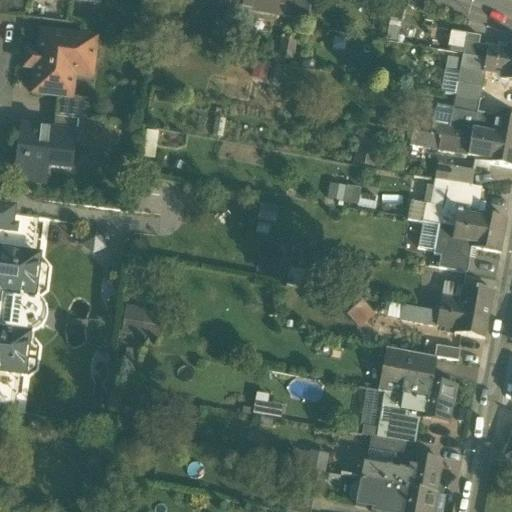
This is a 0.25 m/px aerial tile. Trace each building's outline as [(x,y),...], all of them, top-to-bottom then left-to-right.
[(234,0),(189,0),(189,2),(232,10),(234,0)] [(279,0),(234,0),(232,10),(276,18),(279,0)] [(311,0),(285,0),(282,19),(307,24),(311,0)] [(95,41),(40,34),(32,95),(57,98),(70,100),(70,99),(75,62),(92,64),(95,41)] [(466,39),(462,58),(485,62),(487,49),(479,47),(480,41),(466,39)] [(511,49),(505,48),(505,52),(487,49),(485,62),(511,67),(511,49)] [(482,76),(485,62),(462,58),(457,86),(480,90),(482,76)] [(511,67),(485,62),(482,76),(500,79),(499,83),(511,85),(511,67)] [(481,90),(457,86),(455,100),(478,104),(481,90)] [(92,102),(70,99),(70,100),(57,98),(55,119),(82,123),(89,123),(92,102)] [(478,104),(455,100),(452,111),(452,113),(475,117),(476,118),(476,115),(477,115),(479,104),(478,104)] [(475,117),(452,113),(452,111),(435,108),(432,124),(443,126),(472,132),(475,117)] [(511,122),(477,115),(476,115),(476,118),(475,117),(472,132),(469,145),(511,153),(511,122)] [(55,119),(54,119),(53,132),(75,135),(80,135),(82,123),(55,119)] [(443,126),(432,124),(430,138),(440,140),(443,126)] [(472,132),(443,126),(440,140),(452,142),(469,145),(472,132)] [(53,132),(20,128),(13,182),(40,186),(43,165),(71,169),(75,135),(53,132)] [(452,142),(440,140),(438,154),(450,156),(452,142)] [(511,153),(469,145),(467,159),(485,163),(484,166),(511,171),(511,153)] [(439,168),(436,184),(470,190),(473,175),(439,168)] [(436,184),(432,208),(478,217),(482,193),(470,190),(436,184)] [(328,187),(327,206),(373,208),(374,196),(358,196),(358,188),(328,187)] [(15,208),(0,205),(0,232),(16,235),(17,227),(17,226),(13,226),(14,217),(15,208)] [(432,208),(425,207),(422,224),(454,230),(456,217),(477,220),(478,217),(432,208)] [(273,223),(275,211),(259,208),(257,220),(273,223)] [(16,235),(0,232),(0,251),(35,257),(38,235),(36,235),(38,219),(14,217),(13,226),(17,226),(17,227),(16,235)] [(505,222),(478,217),(477,220),(456,217),(454,230),(502,239),(505,222)] [(106,246),(101,225),(81,229),(86,251),(106,246)] [(470,246),(452,243),(454,230),(438,228),(423,225),(418,251),(434,254),(433,257),(440,259),(440,257),(468,262),(470,250),(469,250),(470,246)] [(502,239),(454,230),(452,243),(470,246),(469,250),(470,250),(499,256),(502,239)] [(255,274),(278,274),(279,251),(256,250),(255,274)] [(0,372),(20,376),(23,376),(28,337),(25,336),(30,296),(33,297),(38,257),(35,257),(0,251),(0,372)] [(468,262),(440,257),(440,259),(438,271),(466,276),(468,262)] [(492,294),(462,288),(459,307),(440,304),(438,315),(487,324),(492,294)] [(345,315),(359,329),(373,315),(359,301),(345,315)] [(122,308),(120,336),(153,338),(155,310),(122,308)] [(438,315),(401,308),(399,322),(432,328),(436,329),(438,315)] [(487,324),(438,315),(436,329),(454,332),(453,336),(484,341),(487,324)] [(455,348),(456,337),(436,335),(435,346),(455,348)] [(460,352),(436,348),(434,360),(458,364),(460,352)] [(434,360),(401,354),(399,368),(431,374),(434,360)] [(431,374),(399,368),(396,380),(424,385),(429,386),(431,374)] [(20,376),(0,372),(0,410),(13,412),(15,397),(17,397),(20,376)] [(396,380),(383,378),(380,395),(384,396),(402,399),(404,386),(423,390),(424,385),(396,380)] [(423,390),(404,386),(402,399),(450,408),(453,391),(429,386),(424,385),(423,390)] [(253,414),(281,416),(281,406),(266,404),(267,395),(254,394),(253,414)] [(402,399),(384,396),(382,409),(392,411),(389,429),(417,434),(420,420),(417,420),(418,416),(399,412),(402,399)] [(450,408),(402,399),(399,412),(418,416),(417,420),(420,420),(447,425),(450,408)] [(417,434),(389,429),(387,441),(415,446),(417,434)] [(387,441),(371,438),(368,452),(393,457),(393,455),(413,459),(415,446),(387,441)] [(413,459),(393,455),(393,457),(391,469),(363,464),(360,481),(436,495),(442,464),(413,459)] [(432,511),(436,495),(360,481),(355,508),(371,511),(432,511)]
